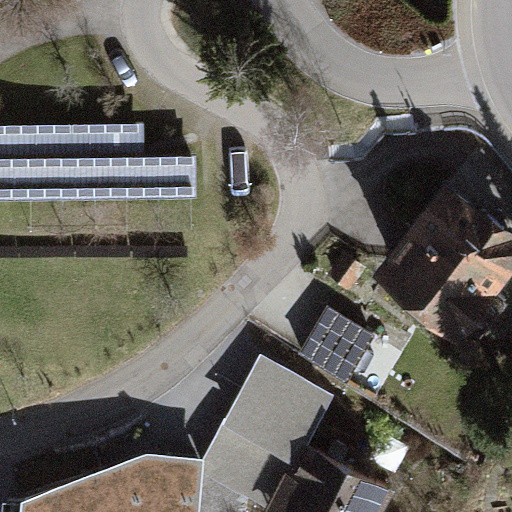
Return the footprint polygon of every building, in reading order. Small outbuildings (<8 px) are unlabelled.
[(146,121),(0,123),(0,197),(200,194),(199,151),(147,152),(146,121)] [(511,262),(511,232),(443,177),(370,267),(454,334),(511,262)] [(346,250),(328,272),(348,289),(366,267),(346,250)] [(328,306),(300,352),(345,380),(374,334),(328,306)] [(260,349),(234,398),(304,436),(329,387),(260,349)] [(304,436),(234,398),(204,455),(273,491),(304,436)] [(380,511),(395,486),(304,436),(273,491),(264,508),(272,511),(380,511)] [(144,450),(19,497),(17,511),(198,511),(204,455),(144,450)]
